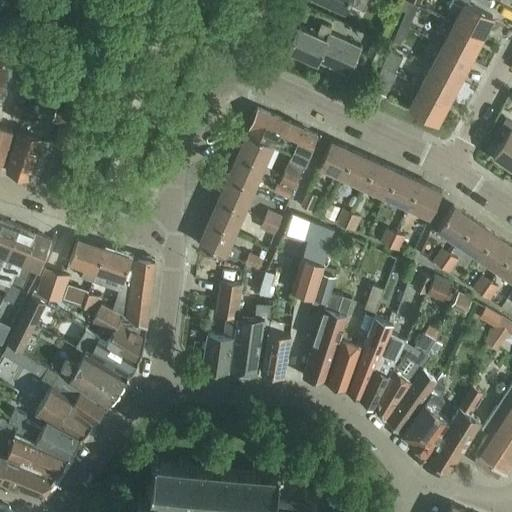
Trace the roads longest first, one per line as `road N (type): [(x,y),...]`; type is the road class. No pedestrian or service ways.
road 1 (residential): [(420,482),(363,426),(309,402),(166,393)]
road 2 (residential): [(451,168),(220,64)]
road 3 (residential): [(170,232),(177,164),(220,64)]
road 4 (residential): [(170,232),(117,227),(0,187)]
road 5 (residential): [(166,393),(161,352),(170,232)]
road 6 (residential): [(166,393),(119,426),(64,511)]
road 7 (residential): [(451,168),(511,36)]
